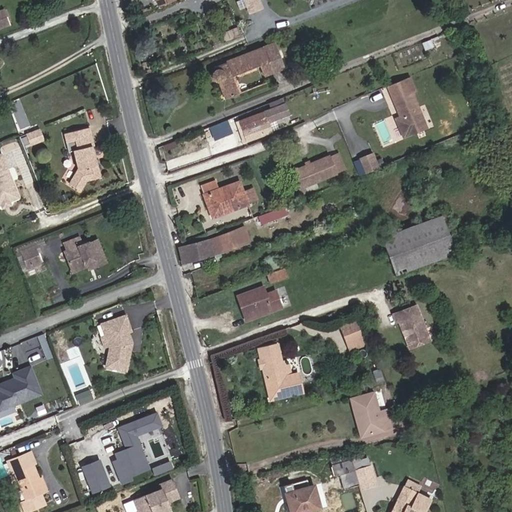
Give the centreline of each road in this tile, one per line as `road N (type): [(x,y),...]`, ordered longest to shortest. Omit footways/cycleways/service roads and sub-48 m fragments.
road 1 (tertiary): [(105,2),(224,511)]
road 2 (unknown): [(124,86),(343,0)]
road 3 (unknown): [(196,369),(0,444)]
road 4 (unknown): [(192,353),(384,292)]
road 5 (unknown): [(139,149),(324,77)]
road 6 (unknown): [(170,272),(0,349)]
road 7 (unknown): [(165,251),(74,294),(64,291),(46,248)]
